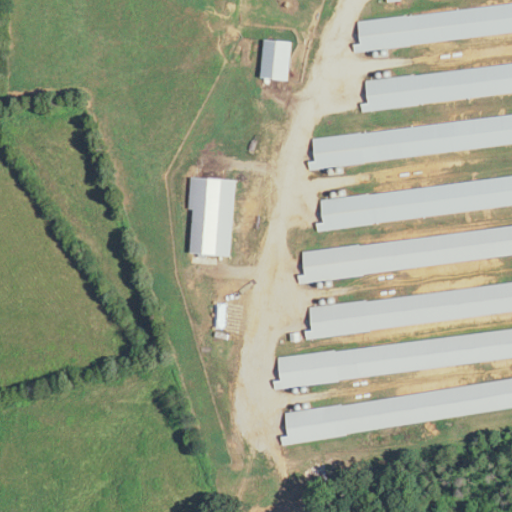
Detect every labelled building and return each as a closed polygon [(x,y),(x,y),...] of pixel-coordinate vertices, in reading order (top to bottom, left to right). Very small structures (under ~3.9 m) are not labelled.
[(511,3),(360,18),(363,43),(356,43),(356,47),(511,32),(511,3)] [(266,39),(263,80),(292,82),(294,41),(266,39)] [(365,109),(511,92),(511,63),(368,79),(371,104),(364,104),(365,109)] [(511,115),(315,136),(317,160),(311,161),(311,166),(511,145),(511,115)] [(511,206),(511,177),(321,199),(325,228),(511,206)]
